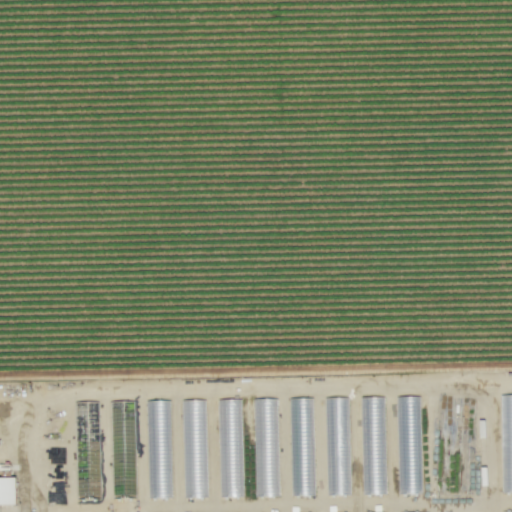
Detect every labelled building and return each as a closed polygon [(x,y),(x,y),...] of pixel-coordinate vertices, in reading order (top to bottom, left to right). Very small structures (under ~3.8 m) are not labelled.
[(511,395),(500,395),(501,417),(493,418),(493,436),(501,436),(502,493),(511,492),(511,395)] [(420,396),(396,397),(398,494),(421,494),(420,396)] [(384,397),(360,398),(363,495),(387,494),(384,397)] [(291,496),(315,496),(313,398),(289,399),(291,496)] [(348,398),(324,398),(326,496),(350,495),(348,398)] [(241,399),(217,400),(219,498),(243,498),(241,399)] [(253,399),(255,497),(279,496),(277,399),(253,399)] [(182,400),(183,498),(207,498),(206,400),(182,400)] [(172,498),(170,401),(146,401),(148,499),(172,498)] [(0,511),(0,505),(16,505),(15,477),(0,477),(0,511)]
